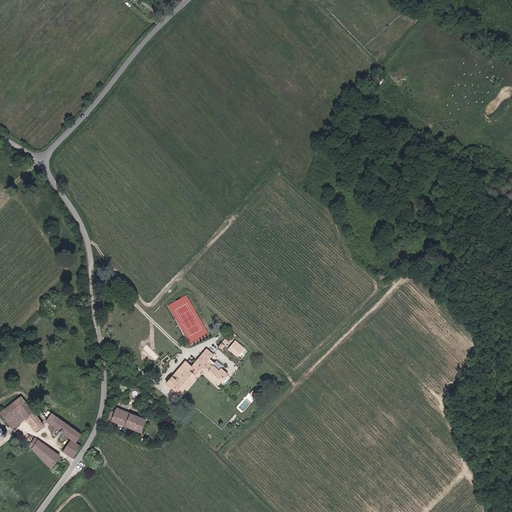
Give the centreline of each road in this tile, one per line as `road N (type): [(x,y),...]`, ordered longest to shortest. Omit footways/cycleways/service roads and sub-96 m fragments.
road 1 (unclassified): [(46,160),(87,242),(104,390),(88,443),(40,511)]
road 2 (track): [(511,51),(434,1),(373,61),(310,0)]
road 3 (unclassified): [(187,0),(46,160)]
road 4 (track): [(87,242),(147,305),(233,220)]
